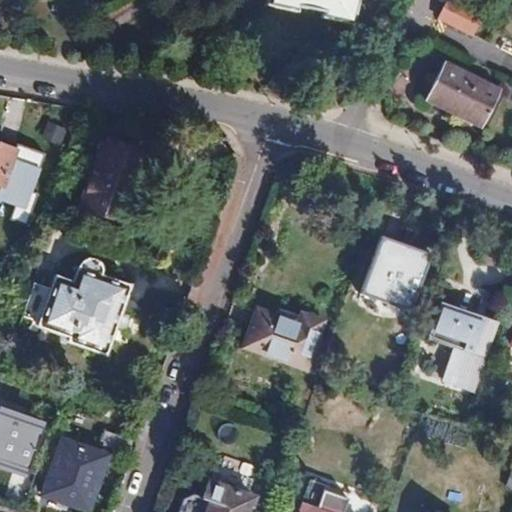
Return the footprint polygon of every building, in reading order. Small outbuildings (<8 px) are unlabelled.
[(355,25),(361,0),(268,0),(267,5),(301,13),(302,6),(329,12),(327,18),(355,25)] [(473,35),(483,15),(452,0),(446,0),(437,18),(473,35)] [(484,125),(500,89),(444,61),(424,100),(456,116),(458,112),(484,125)] [(484,125),(458,112),(456,116),(482,129),(484,125)] [(66,129),(51,124),(46,139),(60,144),(66,129)] [(101,141),(78,207),(124,224),(148,158),(101,141)] [(17,151),(0,144),(0,186),(4,188),(17,151)] [(360,295),(411,313),(431,255),(381,237),(360,295)] [(79,267),(77,273),(73,283),(56,277),(39,325),(71,336),(70,341),(105,353),(128,286),(98,275),(99,272),(99,266),(97,264),(92,261),(88,260),(83,263),(79,267)] [(442,381),(474,392),(497,326),(440,306),(429,338),(454,347),(442,381)] [(256,309),(243,347),(307,369),(324,321),(301,313),(297,324),(256,309)] [(0,465),(27,475),(44,427),(0,411),(0,406),(1,405),(0,404),(0,465)] [(60,439),(41,494),(88,511),(108,455),(60,439)] [(208,480),(201,498),(210,501),(205,511),(248,511),(254,496),(208,480)] [(343,511),(349,494),(309,481),(298,511),(343,511)] [(196,511),(205,511),(210,501),(201,498),(196,511)]
